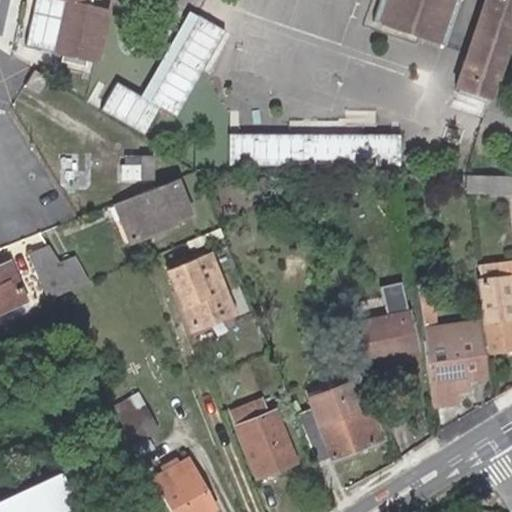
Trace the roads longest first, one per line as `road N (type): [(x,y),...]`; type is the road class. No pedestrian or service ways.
road 1 (secondary): [(376,511),(483,443)]
road 2 (unknown): [(0,113),(74,209)]
